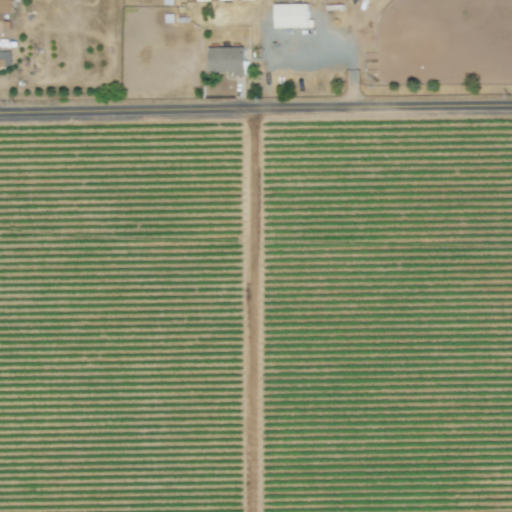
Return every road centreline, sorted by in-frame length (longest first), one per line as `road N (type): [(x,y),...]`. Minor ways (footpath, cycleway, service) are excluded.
road 1 (residential): [(0,109),(511,101)]
road 2 (track): [(249,511),(249,104)]
